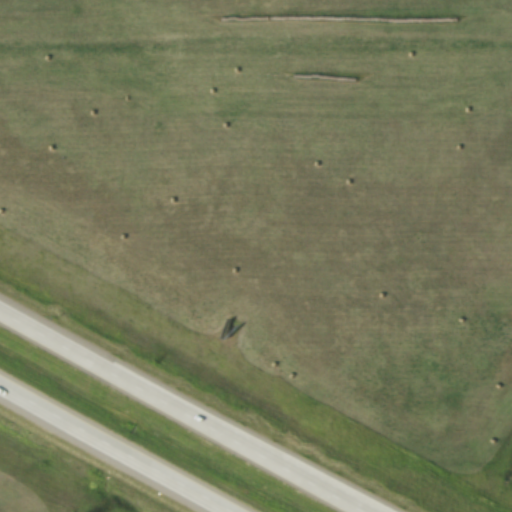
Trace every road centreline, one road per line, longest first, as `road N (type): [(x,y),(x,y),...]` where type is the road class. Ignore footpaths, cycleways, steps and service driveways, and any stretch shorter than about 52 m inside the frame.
road 1 (residential): [(511,47),(0,53)]
road 2 (motorway): [(354,511),(0,316)]
road 3 (motorway): [(0,387),(226,511)]
